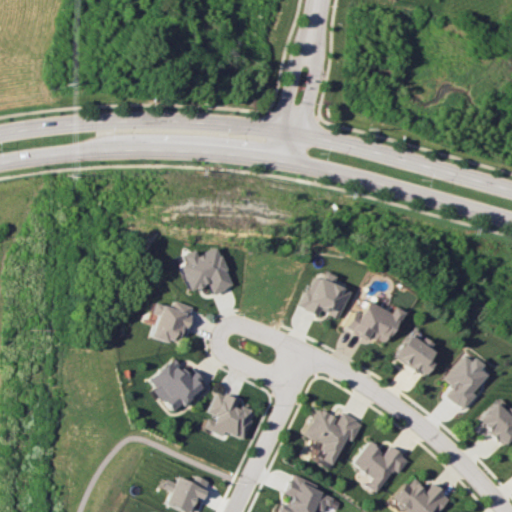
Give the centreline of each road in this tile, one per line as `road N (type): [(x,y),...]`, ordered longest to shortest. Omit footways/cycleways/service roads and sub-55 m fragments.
road 1 (secondary): [(0,164),(128,145),(204,147),(297,162),(511,220)]
road 2 (secondary): [(511,189),(280,126),(153,117),(0,133)]
road 3 (residential): [(292,385),(220,353),(216,338),(230,320),(357,377),(461,460),(505,511)]
road 4 (residential): [(305,351),(228,511)]
road 5 (residential): [(311,16),(295,45),(272,159)]
road 6 (residential): [(297,162),(315,46),(311,16)]
